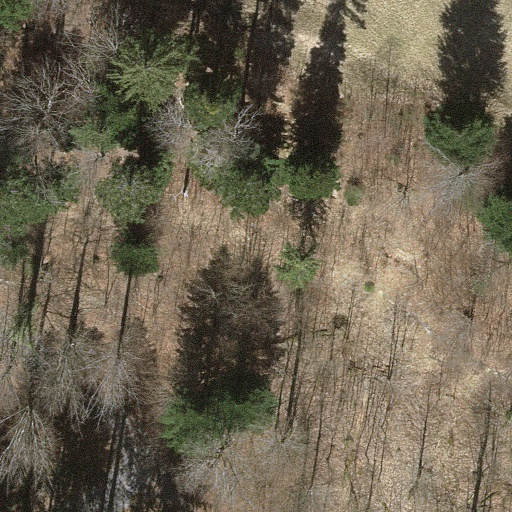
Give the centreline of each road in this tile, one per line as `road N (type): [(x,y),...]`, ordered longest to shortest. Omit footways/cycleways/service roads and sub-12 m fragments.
road 1 (track): [(86,511),(137,484),(136,423),(0,325)]
road 2 (track): [(137,484),(0,460)]
